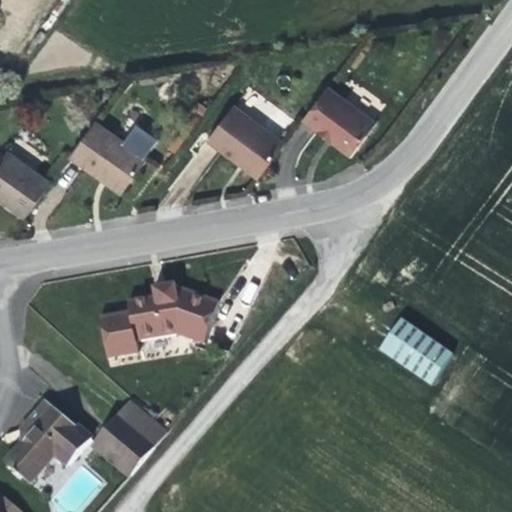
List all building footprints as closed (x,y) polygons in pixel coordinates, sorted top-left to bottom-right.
[(351,156),(375,124),(327,87),(303,120),(318,131),(319,129),(329,136),(333,139),(331,141),(351,156)] [(258,179),(284,144),(233,106),(207,140),(240,165),(258,179)] [(122,194),(147,159),(95,122),(70,157),(103,181),(122,194)] [(51,184),(7,152),(0,161),(0,199),(25,218),(51,184)] [(204,344),(219,302),(181,288),(177,289),(176,284),(163,287),(164,292),(154,293),(155,297),(128,303),(130,312),(100,318),(108,360),(139,354),(137,343),(177,335),(204,344)] [(453,354),(402,320),(379,352),(432,387),(453,354)] [(70,466),(91,440),(45,402),(20,430),(22,441),(24,444),(17,452),(7,465),(28,484),(54,454),(70,466)] [(131,477),(168,433),(130,402),(93,445),(131,477)] [(21,511),(0,493),(0,511),(21,511)]
